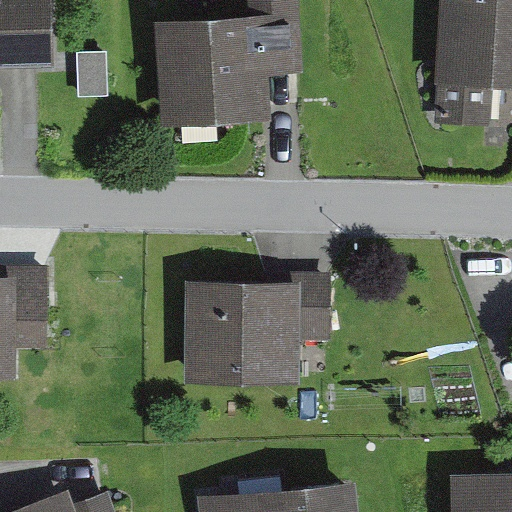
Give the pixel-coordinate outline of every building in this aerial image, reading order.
[(0,0),(0,59),(53,59),(51,0),(0,0)] [(249,0),(249,6),(154,12),(160,121),(274,114),(271,71),(303,69),(298,0),(249,0)] [(511,0),(440,0),(433,120),(491,124),(494,81),(511,82),(511,0)] [(107,47),(76,48),(78,94),(108,93),(107,47)] [(10,270),(0,270),(0,375),(17,375),(17,345),(48,345),(48,262),(10,262),(10,270)] [(294,273),(186,273),(186,377),(299,377),(299,339),(331,339),(331,268),(294,268),(294,273)] [(511,511),(511,467),(451,469),(452,511),(511,511)] [(358,511),(354,474),(197,492),(199,511),(358,511)] [(68,484),(0,506),(0,511),(115,511),(107,488),(73,500),(68,484)]
